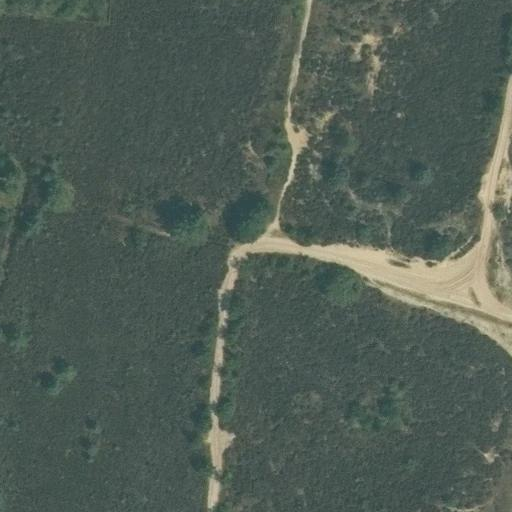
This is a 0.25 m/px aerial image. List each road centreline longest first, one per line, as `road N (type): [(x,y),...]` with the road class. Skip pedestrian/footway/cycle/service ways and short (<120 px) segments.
road 1 (track): [(219,511),(225,232),(472,295)]
road 2 (track): [(472,295),(511,52)]
